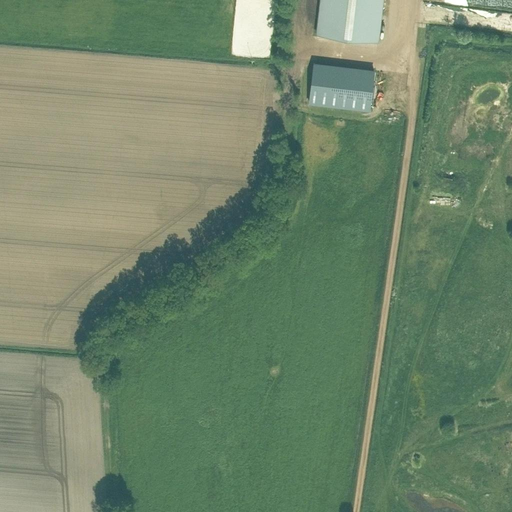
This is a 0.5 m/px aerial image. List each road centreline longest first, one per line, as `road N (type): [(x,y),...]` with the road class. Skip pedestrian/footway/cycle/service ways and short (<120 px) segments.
road 1 (track): [(113,511),(106,335),(277,208),(293,0)]
road 2 (track): [(355,511),(425,14),(402,11)]
